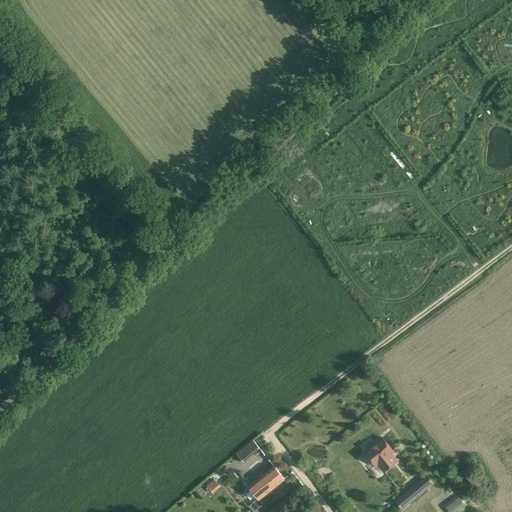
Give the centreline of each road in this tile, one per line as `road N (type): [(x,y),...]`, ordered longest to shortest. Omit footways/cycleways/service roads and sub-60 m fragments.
road 1 (track): [(174,239),(419,0)]
road 2 (track): [(272,436),(511,248)]
road 3 (unclassified): [(0,408),(166,247)]
